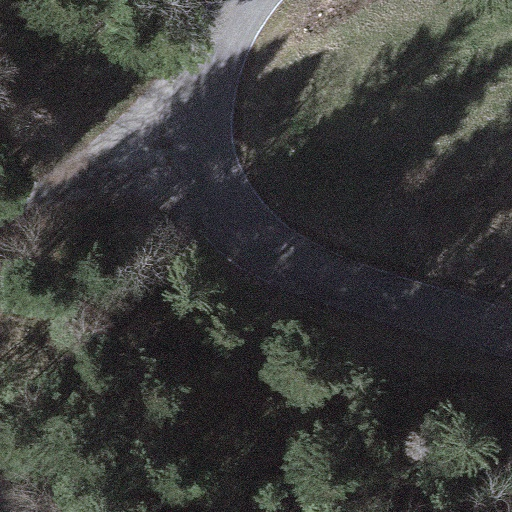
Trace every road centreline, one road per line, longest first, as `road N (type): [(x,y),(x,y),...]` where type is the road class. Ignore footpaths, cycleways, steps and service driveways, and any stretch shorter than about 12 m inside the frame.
road 1 (tertiary): [(511,329),(327,277),(238,224),(212,179),(205,104),(217,50),(247,0)]
road 2 (track): [(205,122),(0,215)]
